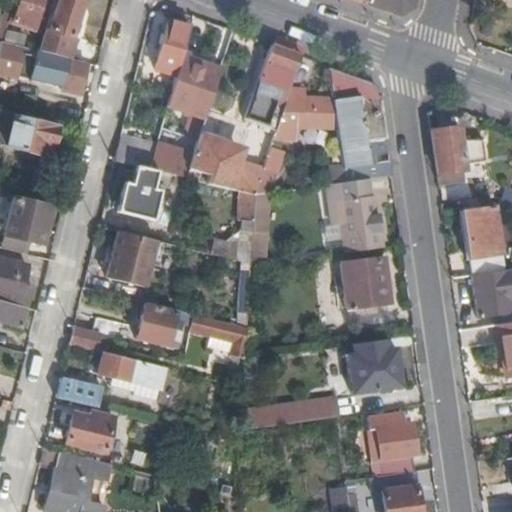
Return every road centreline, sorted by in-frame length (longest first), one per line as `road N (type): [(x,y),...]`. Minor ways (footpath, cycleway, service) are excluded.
road 1 (unclassified): [(143,0),(12,511)]
road 2 (unclassified): [(417,63),(402,110),(460,511)]
road 3 (secondary): [(238,0),(417,63)]
